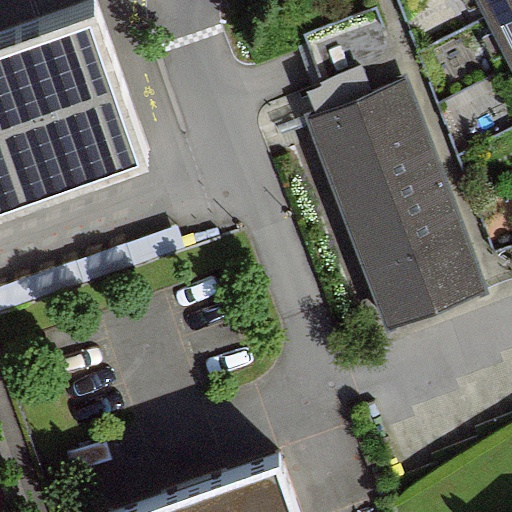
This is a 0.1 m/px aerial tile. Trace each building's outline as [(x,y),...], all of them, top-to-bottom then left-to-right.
[(511,0),(482,0),(488,12),(511,0)] [(511,0),(488,12),(511,58),(511,0)] [(92,3),(0,35),(0,204),(146,154),(92,3)] [(410,73),(311,111),(390,320),(489,283),(410,73)] [(306,511),(282,445),(101,511),(306,511)]
